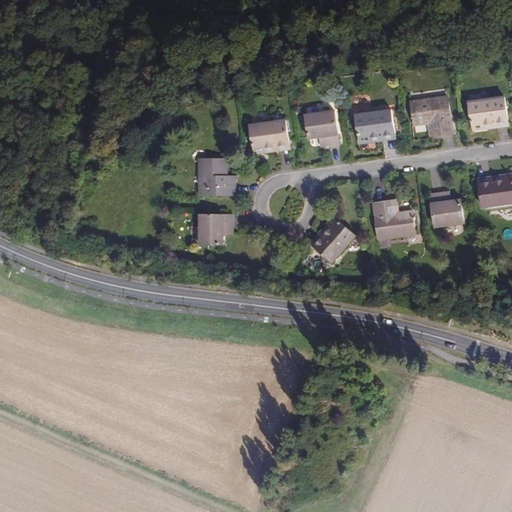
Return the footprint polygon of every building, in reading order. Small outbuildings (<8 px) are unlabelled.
[(449,98),(413,103),(416,126),(430,124),(431,137),(454,134),(449,98)] [(485,125),(509,121),(506,98),(471,102),(474,131),(486,129),(485,125)] [(361,143),(373,142),(372,137),(396,134),(393,110),(358,115),(361,143)] [(311,139),(321,138),(327,137),(328,146),(341,144),(337,112),(308,116),(311,139)] [(267,147),(291,144),(288,121),(252,125),(255,154),(268,152),(267,147)] [(291,149),(291,144),(267,147),(268,152),(291,149)] [(236,195),(236,183),(228,182),(228,176),(228,160),(200,159),(200,195),(236,195)] [(511,175),(503,176),(504,181),(481,184),(484,208),(511,203),(511,175)] [(446,202),(444,193),(432,195),(436,227),(465,224),(462,200),(451,202),(446,202)] [(396,201),(388,202),(390,214),(398,213),(396,201)] [(390,214),(388,202),(374,204),(379,240),(415,235),(412,211),(398,213),(390,214)] [(225,229),(234,229),(234,215),(201,215),(201,245),(225,245),(225,234),(225,229)] [(335,217),(327,226),(331,229),(315,247),(332,263),(356,236),(335,217)] [(331,229),(327,226),(311,244),(315,247),(331,229)]
